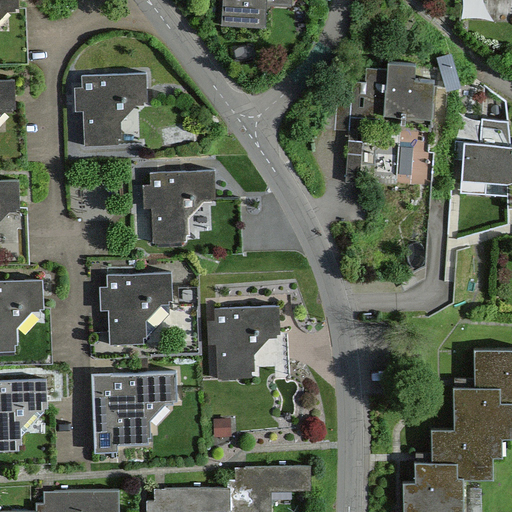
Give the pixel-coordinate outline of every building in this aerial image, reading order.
[(20,0),(0,0),(0,17),(8,9),(16,9),(16,3),(21,3),(20,0)] [(219,0),(219,24),(263,25),(264,4),(291,5),(290,0),(219,0)] [(435,55),(446,88),(463,82),(452,49),(435,55)] [(416,58),(387,57),(387,67),(365,66),(364,81),(352,81),(351,101),(321,100),(320,126),(349,128),(349,138),(357,138),(358,114),(431,118),(433,75),(415,74),(416,58)] [(146,70),(82,73),(82,85),(76,85),(76,109),(83,109),(84,144),(119,143),(119,136),(122,136),(121,120),(135,104),(142,104),(142,99),(147,98),(146,70)] [(14,76),(0,76),(0,116),(5,111),(11,110),(11,106),(15,106),(14,76)] [(456,138),(465,139),(465,145),(463,175),(507,179),(509,204),(511,204),(511,203),(511,140),(509,140),(507,100),(483,83),(460,84),(456,138)] [(361,182),(363,138),(357,138),(349,138),(348,137),(346,181),(361,182)] [(215,169),(152,170),(152,183),(143,183),(144,207),(153,207),(154,241),(187,240),(187,233),(190,233),(189,217),(204,201),(211,201),(211,197),(215,197),(215,169)] [(19,178),(0,179),(0,219),(9,210),(17,209),(16,205),(20,205),(19,178)] [(171,270),(108,271),(108,284),(99,284),(100,309),(109,309),(109,343),(144,342),(144,336),(147,336),(147,319),(161,301),(169,301),(169,298),(171,298),(171,270)] [(42,276),(0,277),(0,348),(14,348),(14,342),(18,342),(18,327),(32,309),(41,309),(41,304),(44,304),(42,276)] [(280,304),(216,307),(216,320),(207,320),(208,345),(216,344),(217,378),(253,377),(253,370),(256,370),(255,352),(268,336),(277,335),(276,332),(281,332),(280,304)] [(402,477),(402,511),(466,511),(466,474),(496,474),(495,453),(506,453),(506,434),(511,434),(511,345),(475,346),(476,384),(456,384),(456,426),(433,427),(433,456),(416,456),(417,476),(402,477)] [(177,368),(93,371),(97,448),(115,447),(115,441),(147,439),(147,434),(151,434),(150,418),(166,401),(173,401),(173,397),(178,399),(177,368)] [(47,376),(0,378),(0,449),(19,449),(19,444),(22,443),(21,426),(37,410),(45,409),(45,405),(49,405),(47,376)] [(232,417),(215,417),(216,436),(232,435),(232,417)] [(311,489),(310,464),(234,467),(234,481),(226,481),(226,486),(227,509),(226,511),(272,511),(272,490),(311,489)] [(227,509),(226,486),(155,487),(156,500),(148,501),(148,511),(188,511),(188,510),(227,509)] [(119,511),(119,488),(44,490),(44,500),(38,500),(38,509),(38,511),(119,511)]
